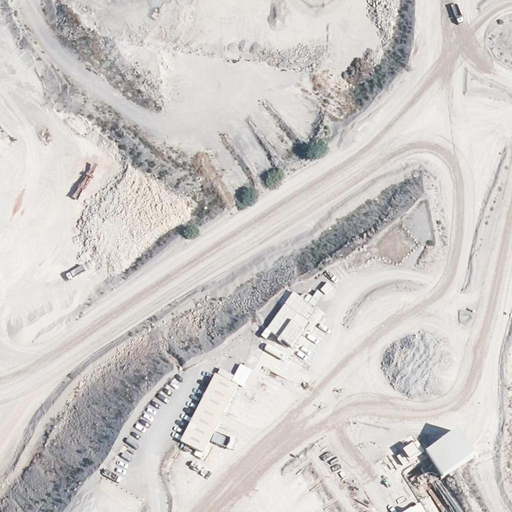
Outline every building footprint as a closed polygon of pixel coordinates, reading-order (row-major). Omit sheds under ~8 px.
[(348,281),(358,277),(355,271),(346,274),(348,281)] [(307,300),(293,291),(265,332),(288,349),(325,297),(315,289),(307,300)] [(181,445),(206,457),(239,391),(214,378),(181,445)] [(310,404),(322,386),(314,380),(302,399),(310,404)] [(460,427),(425,448),(443,477),(478,456),(460,427)] [(406,471),(423,461),(416,448),(403,456),(404,459),(401,462),(406,471)] [(184,466),(189,458),(178,451),(173,460),(184,466)] [(305,467),(287,482),(294,490),(311,475),(305,467)]
